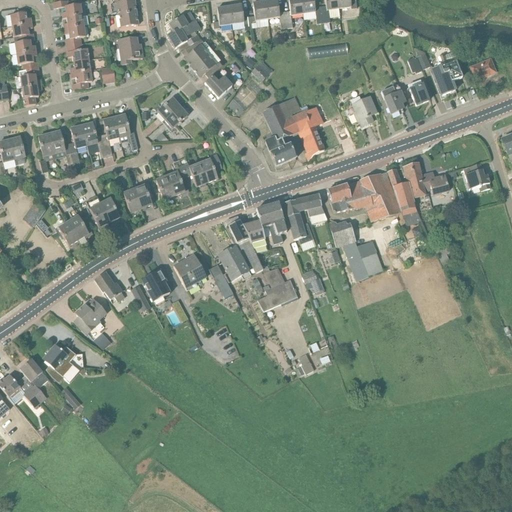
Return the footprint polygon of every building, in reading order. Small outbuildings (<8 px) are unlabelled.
[(117,4),(118,15),(135,13),(134,1),(129,2),(128,0),(113,0),(114,4),(117,4)] [(300,0),(287,0),(290,13),(284,14),(286,30),(292,29),(290,18),(303,16),(300,0)] [(313,0),(300,0),(303,16),(315,14),(317,26),(322,25),(320,8),(314,9),(313,0)] [(324,0),(326,8),(320,8),(322,25),(330,24),(328,17),(328,12),(339,11),(336,0),(324,0)] [(349,0),(336,0),(339,11),(350,9),(351,10),(357,10),(356,3),(350,4),(349,0)] [(277,1),(264,3),(267,21),(279,19),(281,31),(286,30),(284,14),(279,14),(277,1)] [(62,20),(66,20),(81,17),(80,6),(68,8),(67,2),(53,4),(54,10),(65,9),(65,14),(61,15),(62,20)] [(254,18),(248,19),(249,26),(255,25),(255,23),(267,21),(264,3),(252,5),(254,18)] [(241,6),(229,8),(231,26),(243,24),(243,26),(249,26),(248,19),(243,20),(241,6)] [(214,30),(220,30),(219,28),(231,26),(229,8),(217,9),(219,23),(213,24),(214,30)] [(137,27),(135,13),(118,15),(120,29),(137,27)] [(11,28),(31,25),(30,20),(26,20),(25,14),(10,17),(11,28)] [(63,26),(64,30),(83,27),(81,17),(66,20),(67,25),(63,26)] [(173,34),(167,38),(174,51),(185,44),(188,50),(201,42),(200,41),(198,43),(194,37),(186,42),(185,39),(199,31),(192,18),(185,23),(182,18),(169,26),(173,34)] [(18,38),(29,36),(28,30),(32,30),(31,25),(11,28),(12,38),(18,37),(18,38)] [(65,42),(66,47),(80,45),(79,39),(84,38),(83,27),(64,30),(64,36),(69,35),(69,41),(65,42)] [(13,44),(15,56),(35,53),(35,48),(30,48),(30,42),(34,42),(33,36),(29,36),(18,38),(19,43),(13,44)] [(138,51),(136,39),(117,42),(121,67),(130,66),(130,62),(142,60),(141,50),(138,51)] [(184,60),(192,70),(209,56),(202,48),(201,49),(200,48),(203,45),(201,42),(198,44),(188,50),(185,51),(189,56),(184,60)] [(328,45),(328,53),(348,53),(348,44),(328,45)] [(80,45),(66,47),(68,59),(72,58),(73,64),(88,62),(86,51),(81,52),(80,45)] [(416,59),(422,72),(430,68),(425,57),(424,53),(414,49),(416,59)] [(35,53),(15,56),(16,65),(21,65),(22,72),(38,70),(37,64),(33,64),(32,58),(36,58),(35,53)] [(435,72),(432,73),(435,80),(434,81),(442,97),(451,94),(449,90),(454,88),(452,83),(462,79),(457,65),(459,65),(455,55),(435,63),(437,69),(434,70),(435,72)] [(209,56),(192,70),(193,71),(200,80),(204,76),(208,81),(215,76),(218,72),(219,71),(220,71),(222,69),(222,68),(218,64),(216,66),(214,64),(215,63),(209,56)] [(255,64),(248,59),(243,66),(250,71),(255,64)] [(420,71),(415,61),(413,62),(412,60),(406,63),(411,75),(414,74),(415,76),(421,73),(420,71)] [(475,82),(495,74),(490,61),(470,69),(475,82)] [(70,70),(70,74),(89,71),(88,62),(73,64),(74,69),(70,70)] [(266,78),(272,72),(261,62),(251,74),(261,83),(266,78)] [(106,69),(109,84),(115,83),(112,68),(106,69)] [(102,85),(109,84),(106,69),(100,69),(102,85)] [(208,81),(204,85),(218,100),(231,89),(234,86),(226,76),(227,75),(222,69),(220,71),(219,71),(218,72),(215,76),(208,81)] [(20,80),(18,81),(20,90),(41,87),(40,82),(36,82),(35,77),(39,76),(38,70),(22,72),(19,73),(20,80)] [(87,84),(91,83),(89,71),(70,74),(71,80),(75,80),(76,85),(72,86),(73,92),(87,90),(87,84)] [(4,86),(0,86),(0,87),(2,102),(3,102),(7,102),(8,101),(6,85),(4,86)] [(400,106),(405,104),(397,86),(380,94),(390,116),(402,111),(400,106)] [(23,101),(24,109),(35,106),(34,99),(38,98),(37,92),(41,92),(41,87),(20,90),(21,101),(23,101)] [(416,107),(428,102),(422,87),(410,92),(416,107)] [(287,102),(261,115),(273,140),(275,145),(281,142),(297,135),(296,132),(290,120),(290,118),(288,115),(298,106),(294,98),(287,102)] [(358,98),(350,102),(352,106),(351,107),(354,114),(358,124),(360,129),(362,129),(372,124),(369,118),(376,115),(369,99),(360,103),(358,98)] [(156,113),(164,122),(179,109),(171,100),(156,113)] [(179,109),(164,122),(171,131),(187,118),(179,109)] [(292,119),(290,120),(296,132),(301,129),(313,157),(314,156),(323,152),(314,128),(321,125),(315,110),(314,111),(306,113),(292,119)] [(125,117),(115,119),(119,139),(128,136),(129,141),(135,139),(132,130),(129,131),(125,117)] [(106,135),(101,137),(106,159),(112,157),(108,142),(119,139),(115,119),(102,123),(103,123),(106,135)] [(96,138),(93,125),(82,128),(86,147),(96,145),(100,160),(106,159),(101,137),(96,138)] [(70,131),(74,144),(68,145),(74,167),(80,165),(76,150),(86,147),(82,128),(69,131),(70,131)] [(60,133),(49,136),(54,155),(63,153),(67,168),(74,167),(68,145),(64,147),(61,136),(61,135),(60,133)] [(40,147),(42,158),(54,155),(49,136),(38,139),(40,147)] [(511,164),(511,136),(502,141),(511,165),(511,164)] [(9,142),(14,161),(25,159),(20,139),(9,142)] [(129,141),(132,152),(138,151),(135,139),(129,141)] [(283,147),(281,142),(275,145),(273,140),(264,144),(275,169),(295,160),(289,145),(283,147)] [(9,142),(0,144),(0,154),(2,164),(14,161),(9,142)] [(210,161),(199,166),(206,185),(217,180),(214,172),(222,169),(216,156),(209,159),(210,161)] [(185,160),(178,162),(181,170),(182,170),(186,179),(191,177),(196,189),(206,185),(199,166),(189,170),(188,167),(185,160)] [(45,162),(40,163),(42,175),(48,173),(45,162)] [(177,175),(167,179),(174,197),(185,193),(180,181),(186,179),(182,170),(181,170),(178,162),(172,165),(175,172),(176,172),(177,175)] [(400,212),(414,208),(412,200),(424,197),(418,178),(420,177),(417,165),(403,169),(408,183),(399,186),(395,171),(387,173),(391,188),(400,212)] [(480,166),(462,171),(468,192),(479,189),(481,193),(490,190),(488,185),(489,185),(486,176),(483,177),(480,166)] [(414,210),(414,208),(400,212),(391,188),(387,173),(387,174),(380,177),(380,175),(361,182),(345,187),(345,186),(326,192),(332,216),(364,208),(370,224),(401,214),(403,222),(404,222),(406,228),(421,223),(419,217),(414,210)] [(448,193),(444,177),(434,180),(432,174),(420,177),(418,178),(424,197),(425,196),(424,193),(430,191),(432,197),(448,193)] [(17,175),(15,181),(27,185),(29,179),(17,175)] [(156,183),(163,202),(174,197),(167,179),(156,183)] [(141,210),(152,206),(145,188),(134,192),(141,210)] [(123,197),(130,215),(141,210),(134,192),(123,197)] [(302,213),(305,212),(307,212),(309,219),(324,215),(320,208),(318,196),(302,200),(302,201),(298,201),(302,213)] [(297,214),(302,213),(298,201),(283,205),(292,243),(298,241),(300,246),(313,241),(307,225),(300,227),(297,214)] [(110,202),(99,207),(108,224),(119,219),(110,202)] [(256,211),(256,212),(259,223),(262,232),(266,245),(272,243),(273,247),(282,243),(280,236),(286,234),(277,205),(256,211)] [(23,223),(33,230),(44,213),(34,206),(23,223)] [(98,229),(108,224),(99,207),(89,212),(98,229)] [(73,221),(67,225),(78,242),(88,235),(77,219),(73,212),(69,214),(73,221)] [(228,228),(234,239),(238,246),(240,245),(254,275),(262,271),(255,256),(254,256),(252,251),(241,227),(239,222),(228,228)] [(242,227),(241,227),(252,251),(254,256),(255,256),(267,252),(265,245),(266,245),(262,232),(259,223),(251,225),(242,227)] [(333,223),(327,225),(336,250),(342,248),(355,283),(363,281),(368,279),(361,261),(376,255),(372,243),(356,248),(354,244),(355,244),(349,225),(346,226),(345,223),(334,226),(333,223)] [(68,248),(78,242),(67,225),(58,231),(68,248)] [(421,229),(414,231),(416,237),(423,235),(421,229)] [(303,252),(317,249),(315,242),(302,245),(303,252)] [(225,257),(219,261),(220,264),(220,265),(229,283),(238,278),(240,277),(243,281),(248,278),(249,278),(237,255),(234,249),(223,254),(225,257)] [(337,252),(331,254),(334,264),(340,262),(337,252)] [(204,279),(194,257),(173,268),(186,293),(199,286),(197,283),(204,279)] [(209,271),(208,272),(212,280),(214,280),(222,275),(217,266),(216,267),(217,267),(209,272),(209,271)] [(267,297),(257,302),(263,314),(284,304),(285,306),(297,301),(297,299),(289,282),(284,284),(277,270),(263,275),(270,289),(265,292),(267,297)] [(159,272),(141,281),(153,304),(159,301),(160,304),(171,298),(164,285),(165,284),(159,272)] [(114,299),(118,304),(124,299),(121,294),(122,293),(117,285),(113,288),(104,274),(94,281),(103,294),(104,294),(110,301),(114,299)] [(301,278),(304,285),(310,284),(315,295),(323,291),(319,279),(316,280),(314,274),(301,278)] [(223,276),(222,275),(214,280),(222,295),(225,300),(233,295),(230,290),(227,284),(223,276)] [(139,288),(132,292),(139,307),(146,304),(139,288)] [(85,336),(87,335),(93,342),(101,334),(100,332),(104,329),(97,322),(104,315),(94,303),(87,310),(84,307),(75,315),(78,319),(74,323),(85,336)] [(103,351),(112,344),(104,334),(95,341),(103,351)] [(45,362),(44,363),(55,373),(62,379),(72,368),(68,364),(75,356),(65,348),(62,353),(55,347),(49,354),(51,356),(50,357),(45,363),(45,362)] [(300,367),(305,376),(314,372),(306,356),(298,360),(302,367),(300,367)] [(323,365),(331,362),(329,357),(321,360),(323,365)] [(30,382),(33,386),(28,390),(40,405),(46,400),(44,397),(38,390),(48,382),(40,373),(31,361),(19,371),(29,383),(30,382)] [(65,381),(55,373),(51,378),(61,386),(65,381)] [(20,389),(9,377),(4,381),(3,379),(0,381),(0,389),(8,399),(20,389)] [(65,389),(60,394),(71,406),(76,401),(65,389)] [(22,395),(32,407),(34,410),(40,405),(28,390),(22,395)] [(0,418),(9,411),(2,402),(2,401),(0,399),(0,418)] [(65,405),(60,412),(67,416),(71,410),(65,405)] [(0,428),(0,454),(1,454),(0,453),(0,448),(10,439),(0,428)] [(48,435),(45,429),(39,432),(42,438),(48,435)]
